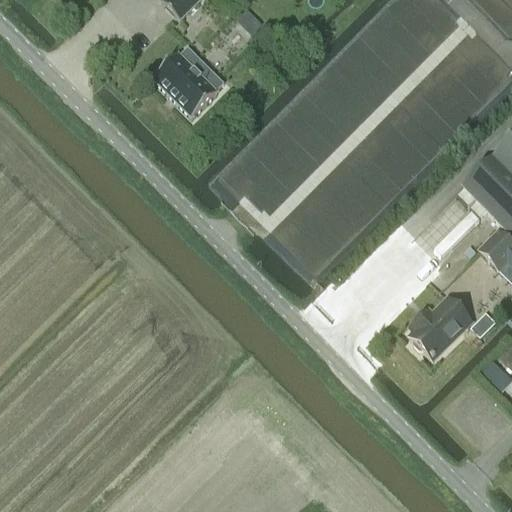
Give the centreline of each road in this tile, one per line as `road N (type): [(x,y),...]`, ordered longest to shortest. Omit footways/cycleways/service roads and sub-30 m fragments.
road 1 (unclassified): [(487,511),(0,23)]
road 2 (unknown): [(294,318),(511,99)]
